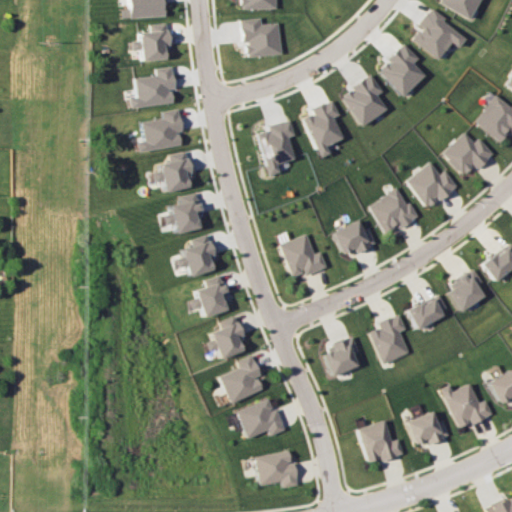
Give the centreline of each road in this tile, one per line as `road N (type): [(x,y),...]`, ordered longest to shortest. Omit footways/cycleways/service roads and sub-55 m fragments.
road 1 (residential): [(336,511),(325,440),(251,268),(230,191)]
road 2 (residential): [(278,325),(406,265),(451,237),(511,181)]
road 3 (residential): [(208,104),(333,50),(390,0)]
road 4 (residential): [(193,0),(230,191)]
road 5 (residential): [(353,511),(511,449)]
